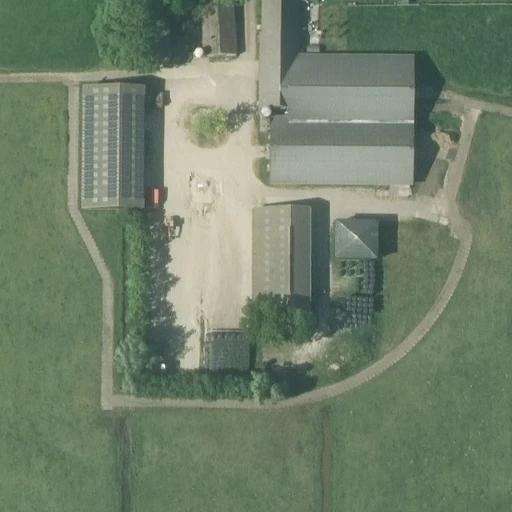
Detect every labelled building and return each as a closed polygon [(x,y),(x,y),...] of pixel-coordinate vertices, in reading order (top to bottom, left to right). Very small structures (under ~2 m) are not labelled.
[(201,0),(204,59),(236,57),(233,0),(201,0)] [(320,59),(299,59),(299,35),(302,35),(302,30),(297,30),(297,1),(318,1),(317,0),(261,0),(261,34),(260,34),(259,111),(271,111),(270,184),(412,185),(414,60),(320,59)] [(83,211),(143,211),(143,91),(84,91),(83,211)] [(258,211),(258,318),(305,318),(305,211),(258,211)] [(335,223),(335,262),(377,263),(378,223),(335,223)]
